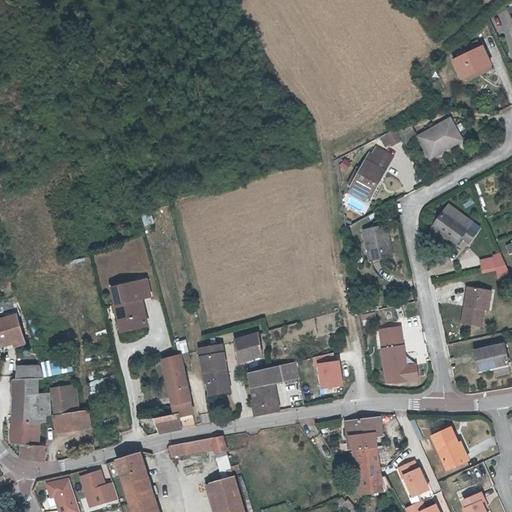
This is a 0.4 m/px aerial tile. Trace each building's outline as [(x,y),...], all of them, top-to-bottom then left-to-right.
[(464,79),(492,66),(485,48),(482,49),(479,42),(465,49),(469,56),(456,61),(464,79)] [(492,66),(464,79),(466,85),(495,72),(492,66)] [(451,122),(446,124),(452,135),(457,145),(462,143),(451,122)] [(429,157),(457,145),(452,135),(446,124),(417,136),(429,157)] [(387,133),(385,134),(390,144),(391,146),(400,142),(394,130),(387,133)] [(390,144),(385,134),(384,135),(379,137),(384,147),(390,144)] [(380,178),(387,164),(392,155),(375,146),(370,154),(368,153),(349,186),(359,191),(360,189),(368,193),(377,177),(380,178)] [(352,209),(361,210),(361,201),(352,201),(352,209)] [(448,238),(449,239),(456,244),(460,239),(468,244),(475,235),(467,229),(470,224),(447,208),(442,215),(442,214),(433,225),(449,236),(448,238)] [(143,225),(152,222),(149,212),(140,215),(143,225)] [(449,236),(433,225),(429,232),(445,244),(449,239),(448,238),(449,236)] [(384,226),(364,230),(370,261),(390,256),(384,226)] [(483,274),(494,269),(497,278),(509,273),(499,251),(477,260),(483,274)] [(476,255),(457,262),(460,271),(479,264),(476,255)] [(145,279),(109,287),(119,332),(144,326),(138,299),(148,297),(145,279)] [(468,287),(463,322),(483,325),(485,309),(489,309),(492,291),(468,287)] [(7,304),(0,306),(0,318),(11,313),(7,304)] [(413,304),(401,306),(402,312),(414,310),(413,304)] [(0,344),(21,334),(11,313),(0,318),(0,344)] [(171,324),(172,332),(187,329),(186,321),(171,324)] [(237,351),(261,346),(257,332),(236,338),(234,339),(237,351)] [(401,338),(381,341),(387,377),(407,374),(401,338)] [(185,339),(173,342),(176,354),(177,353),(179,358),(188,356),(185,339)] [(221,342),(213,344),(204,346),(199,347),(205,382),(208,381),(210,393),(224,390),(221,378),(220,378),(219,366),(225,365),(221,342)] [(475,350),(487,348),(485,342),(474,345),(475,350)] [(487,348),(475,350),(479,370),(508,364),(504,344),(487,348)] [(261,346),(237,351),(239,358),(263,354),(261,346)] [(176,354),(175,354),(159,359),(174,412),(175,414),(154,420),(158,433),(173,429),(195,424),(179,358),(177,353),(176,354)] [(72,370),(70,361),(60,363),(60,358),(40,361),(42,375),(72,370)] [(317,386),(341,385),(340,359),(316,360),(317,386)] [(253,401),(255,414),(280,409),(274,381),(297,376),(294,360),(247,370),(254,398),(252,398),(253,401)] [(38,364),(16,363),(16,374),(12,373),(12,378),(23,378),(22,420),(37,421),(40,421),(44,421),(45,414),(47,415),(48,394),(38,364)] [(22,420),(23,378),(12,378),(12,420),(22,420)] [(74,385),(51,388),(59,433),(93,427),(90,411),(72,414),(69,400),(76,399),(74,385)] [(362,478),(358,479),(361,495),(386,491),(383,476),(381,476),(380,468),(377,454),(377,453),(374,436),(374,433),(382,432),(381,425),(381,424),(379,424),(378,417),(348,421),(350,436),(352,450),(354,459),(358,459),(362,478)] [(22,420),(12,420),(11,441),(19,442),(21,442),(36,443),(37,421),(22,420)] [(445,466),(462,459),(454,441),(457,440),(454,433),(450,423),(430,431),(445,466)] [(454,441),(462,459),(467,457),(457,432),(454,433),(457,440),(454,441)] [(227,452),(223,437),(178,445),(180,455),(215,449),(216,454),(227,452)] [(38,443),(36,443),(21,442),(21,454),(23,456),(39,458),(42,458),(43,444),(38,443)] [(180,455),(178,445),(169,447),(168,447),(169,456),(180,455)] [(377,453),(377,454),(380,468),(387,467),(385,460),(388,460),(386,451),(377,453)] [(157,511),(138,455),(118,462),(135,511),(157,511)] [(354,459),(358,479),(362,478),(358,459),(354,459)] [(413,495),(428,488),(419,468),(418,468),(414,461),(399,467),(403,476),(404,475),(413,495)] [(78,474),(86,507),(117,499),(112,480),(104,482),(101,469),(78,474)] [(46,481),(54,511),(77,511),(69,475),(46,481)] [(386,476),(383,476),(386,491),(393,490),(392,488),(386,476)] [(246,511),(239,490),(235,477),(211,484),(219,511),(246,511)] [(480,498),(483,497),(480,489),(464,496),(468,503),(462,505),(464,511),(485,511),(483,506),(480,498)] [(196,511),(200,509),(193,497),(188,499),(196,511)] [(425,509),(422,501),(407,507),(408,511),(418,511),(421,511),(420,511),(439,511),(436,504),(425,509)]
